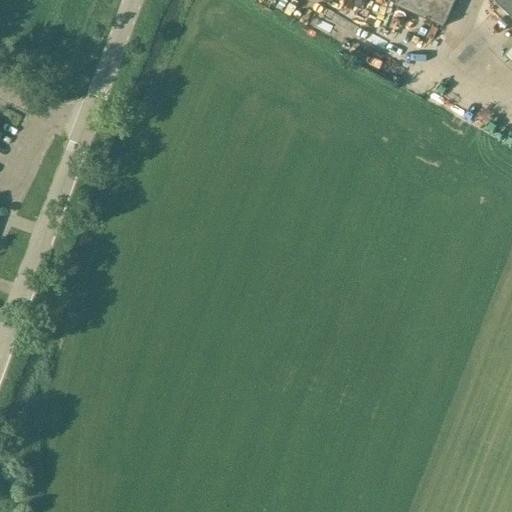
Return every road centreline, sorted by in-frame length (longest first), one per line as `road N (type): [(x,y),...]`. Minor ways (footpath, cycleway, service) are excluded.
road 1 (tertiary): [(0,363),(87,129)]
road 2 (tertiary): [(87,129),(133,0)]
